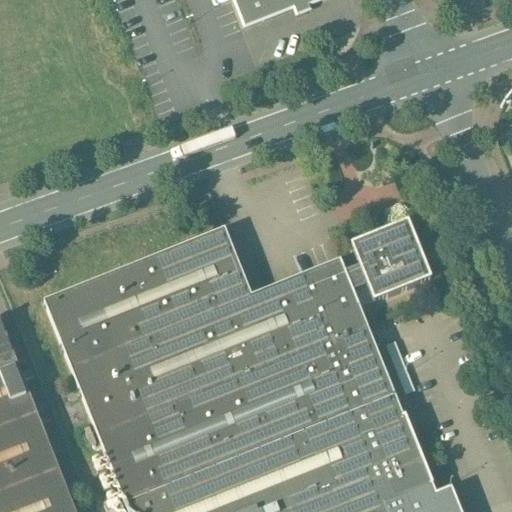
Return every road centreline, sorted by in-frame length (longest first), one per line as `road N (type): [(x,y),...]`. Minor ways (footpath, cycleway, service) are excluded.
road 1 (residential): [(429,74),(0,229)]
road 2 (residential): [(429,74),(511,266)]
